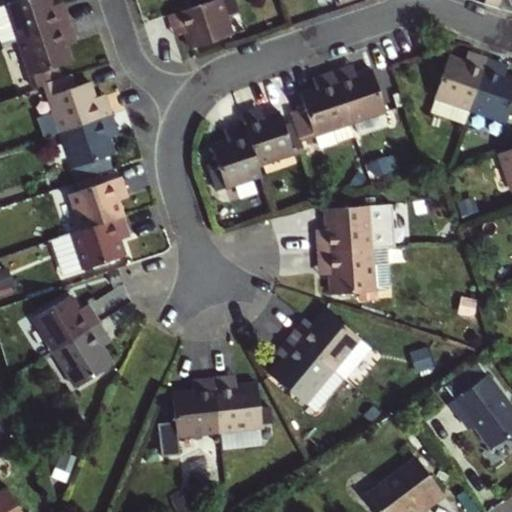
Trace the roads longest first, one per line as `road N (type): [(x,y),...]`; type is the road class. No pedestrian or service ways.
road 1 (residential): [(422,8),(228,69),(187,102)]
road 2 (residential): [(187,102),(175,124),(172,165),(209,278)]
road 3 (residential): [(187,102),(140,69),(112,0)]
